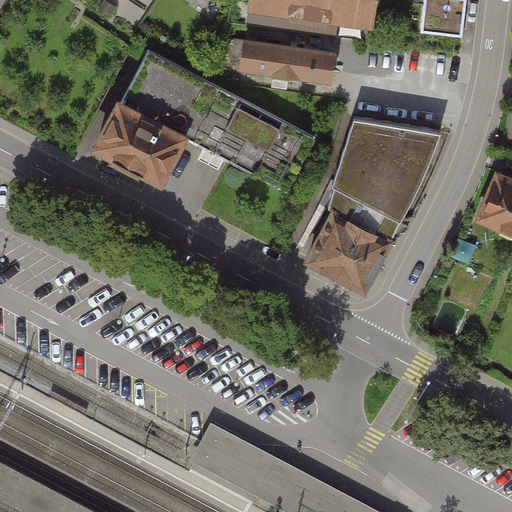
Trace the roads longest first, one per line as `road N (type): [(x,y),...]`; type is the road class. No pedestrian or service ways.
road 1 (secondary): [(371,344),(0,149)]
road 2 (residential): [(500,0),(477,132),(371,344)]
road 3 (secondary): [(511,424),(371,344)]
